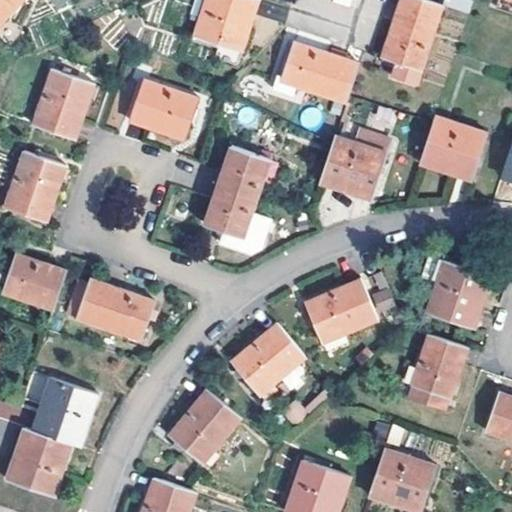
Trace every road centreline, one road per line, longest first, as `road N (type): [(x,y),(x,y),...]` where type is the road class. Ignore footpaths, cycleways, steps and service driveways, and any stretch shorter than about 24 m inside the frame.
road 1 (residential): [(235,293),(322,245),(375,228),(423,218),(511,219)]
road 2 (residential): [(95,511),(130,418),(157,376),(235,293)]
road 3 (residential): [(127,242),(86,227),(101,158),(119,151),(151,166),(155,177),(137,235)]
